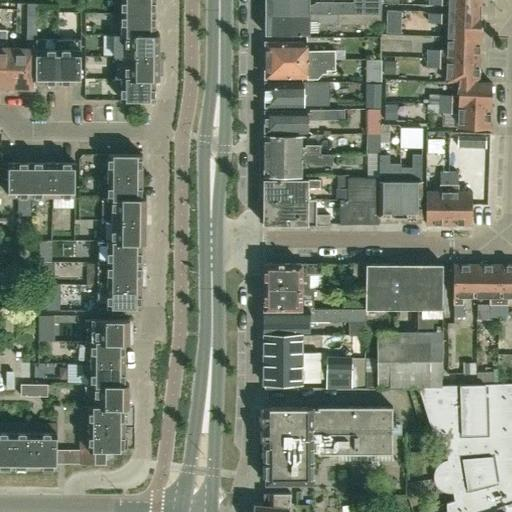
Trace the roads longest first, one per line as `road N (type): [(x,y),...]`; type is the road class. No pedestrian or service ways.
road 1 (residential): [(73,510),(76,483),(129,478),(143,449),(144,333),(156,312),(162,137)]
road 2 (residential): [(210,511),(226,504),(248,451),(250,243)]
road 3 (residential): [(250,243),(252,0)]
road 4 (residential): [(250,243),(451,246)]
road 5 (secondary): [(206,415),(210,243)]
road 6 (residential): [(162,137),(0,132)]
road 7 (secondary): [(219,66),(204,139),(209,226)]
road 8 (secondary): [(209,226),(225,132),(219,66)]
road 9 (residential): [(162,137),(172,0)]
